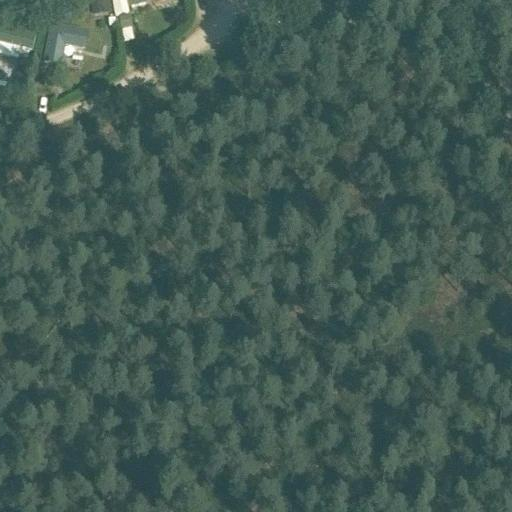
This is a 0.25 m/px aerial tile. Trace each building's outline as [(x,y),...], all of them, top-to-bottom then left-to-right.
[(110,0),(91,3),(93,18),(113,15),(110,0)] [(35,13),(36,4),(20,3),(19,12),(35,13)] [(51,26),(43,65),(62,68),(66,48),(84,51),(88,33),(51,26)] [(0,29),(0,45),(17,50),(28,52),(32,53),(33,53),(36,38),(0,29)] [(0,68),(0,91),(10,93),(12,70),(0,68)]
